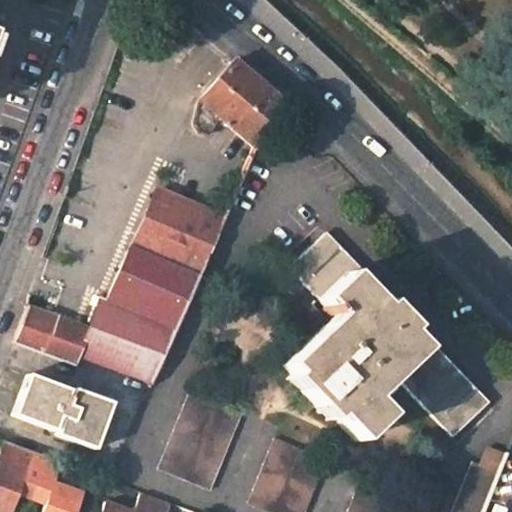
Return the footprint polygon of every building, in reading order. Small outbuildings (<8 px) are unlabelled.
[(190,102),(250,154),(276,97),(230,57),(190,102)] [(21,307),(9,341),(38,352),(74,365),(79,356),(149,382),(233,193),(220,184),(208,209),(157,189),(119,276),(109,301),(103,300),(90,330),(21,307)] [(326,229),(288,264),(335,313),(283,360),(293,371),(287,376),(327,418),(332,413),(357,439),(385,412),(369,395),(392,373),(451,435),(489,401),(408,315),(404,319),(400,316),(397,312),(385,299),(388,295),(326,229)] [(50,433),(90,446),(107,401),(71,388),(68,395),(63,393),(65,388),(25,374),(9,416),(51,430),(50,433)] [(239,411),(187,389),(154,466),(205,488),(239,411)] [(302,511),(325,458),(274,436),(245,500),(274,511),(302,511)] [(45,457),(3,441),(0,447),(0,511),(9,511),(19,488),(32,493),(42,466),(45,457)] [(470,458),(448,511),(481,511),(507,450),(487,442),(479,461),(470,458)] [(42,466),(32,493),(46,498),(40,511),(74,511),(81,494),(52,483),(57,472),(42,466)] [(405,511),(410,503),(358,480),(343,511),(405,511)] [(100,511),(149,511),(154,500),(140,495),(133,511),(128,511),(104,503),(100,511)] [(166,511),(168,506),(154,500),(149,511),(166,511)]
